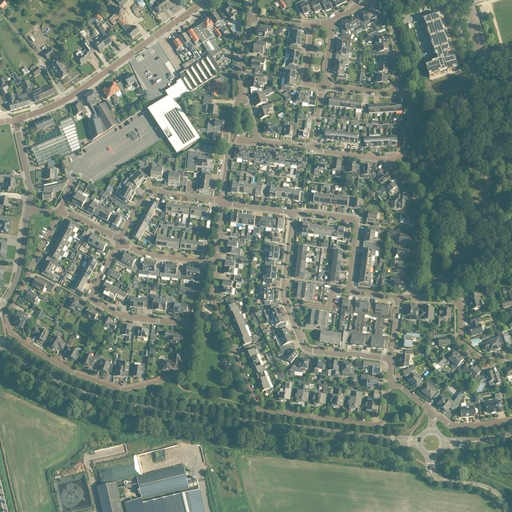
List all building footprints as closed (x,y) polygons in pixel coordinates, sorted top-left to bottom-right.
[(170,4),(167,1),(167,0),(161,0),(161,1),(154,5),(153,6),(156,9),(159,13),(163,10),(163,11),(164,11),(163,10),(165,9),(165,10),(169,7),(171,6),(170,4)] [(286,5),(282,0),(278,0),(279,0),(276,2),(277,2),(279,6),(283,10),(285,8),(287,7),(285,5),(286,5)] [(308,6),(306,0),(305,0),(301,0),(302,1),(303,5),(297,8),(299,10),(301,15),(304,13),(304,15),(311,12),(308,6)] [(308,6),(311,12),(312,13),(314,12),(315,13),(322,10),(319,5),(317,0),(314,0),(313,1),(314,4),(310,5),(307,0),(306,0),(308,6)] [(333,8),(331,4),(328,0),(324,0),(325,2),(319,5),(322,10),(323,12),(325,10),(326,12),(333,8)] [(122,9),(122,8),(121,8),(120,8),(118,8),(109,2),(106,6),(115,14),(109,20),(114,26),(118,22),(122,27),(132,39),(139,32),(134,26),(131,29),(128,25),(127,26),(121,19),(120,17),(121,17),(122,16),(123,15),(124,14),(124,13),(124,12),(124,11),(123,10),(123,9),(122,9)] [(143,9),(145,5),(143,2),(139,6),(140,7),(133,11),(135,14),(141,10),(143,9)] [(237,14),(237,13),(236,11),(231,3),(225,7),(226,8),(224,9),(226,12),(231,19),(232,21),(234,20),(235,19),(235,18),(233,16),(237,14)] [(377,21),(379,20),(381,22),(380,22),(383,28),(387,26),(383,19),(382,19),(379,11),(375,13),(373,9),(368,12),(372,21),(375,19),(377,21)] [(369,22),(372,21),(368,12),(362,14),(364,18),(360,20),(365,30),(369,28),(368,25),(369,25),(369,22)] [(215,13),(209,17),(212,21),(213,23),(216,26),(218,30),(220,29),(224,34),(228,31),(224,26),(226,24),(223,20),(221,21),(215,13)] [(230,20),(225,13),(222,16),(226,22),(227,24),(231,22),(230,20)] [(440,13),(423,19),(434,56),(424,59),(430,78),(435,77),(435,76),(441,74),(441,73),(440,73),(440,72),(443,71),(444,73),(444,71),(447,70),(448,71),(447,71),(447,72),(454,70),(453,69),(458,67),(455,56),(449,58),(447,53),(451,52),(448,44),(447,44),(446,39),(448,39),(448,40),(448,38),(447,39),(444,31),(442,27),(444,26),(444,27),(444,26),(443,26),(441,19),(440,19),(438,14),(440,14),(440,15),(440,13)] [(92,19),(92,20),(94,21),(98,26),(100,24),(103,26),(106,23),(102,20),(97,14),(94,17),(92,19)] [(355,32),(359,30),(362,28),(364,31),(365,30),(360,20),(357,22),(355,18),(350,20),(353,29),(355,32)] [(211,21),(210,22),(208,20),(206,21),(202,23),(203,24),(208,31),(211,29),(212,28),(213,29),(216,27),(216,26),(213,23),(212,23),(211,21)] [(351,40),(352,36),(350,30),(353,29),(350,20),(344,23),(346,27),(344,28),(344,27),(343,28),(341,38),(343,39),(351,40)] [(222,51),(220,49),(209,33),(203,24),(194,31),(202,44),(210,55),(211,55),(212,58),(222,51)] [(107,39),(110,37),(101,26),(98,28),(103,35),(98,38),(100,41),(105,47),(110,43),(107,39)] [(272,32),(272,27),(263,26),(262,29),(258,28),(258,29),(256,28),(256,32),(255,37),(258,38),(258,40),(265,41),(265,38),(265,34),(267,34),(267,32),(272,32)] [(222,36),(216,27),(213,29),(219,38),(222,36)] [(290,33),(290,34),(293,35),(293,39),(301,40),(302,38),(303,35),(302,35),(302,33),(299,33),(300,30),(300,29),(291,28),(290,33)] [(188,33),(187,33),(195,44),(198,42),(200,45),(202,44),(194,31),(193,30),(192,30),(191,30),(190,31),(190,32),(189,32),(189,33),(188,33)] [(84,39),(86,41),(89,45),(93,42),(89,36),(88,36),(87,34),(85,35),(83,37),(84,39)] [(190,42),(188,38),(185,34),(180,38),(183,42),(185,45),(190,42)] [(372,37),(370,38),(367,40),(368,42),(378,42),(379,45),(388,44),(387,39),(382,39),(382,34),(381,34),(379,35),(372,37)] [(94,45),(96,47),(99,51),(105,47),(100,41),(98,38),(95,39),(96,41),(93,43),(94,45)] [(323,43),(324,40),(318,38),(314,45),(320,48),(323,43)] [(188,54),(181,44),(178,39),(173,43),(177,50),(180,48),(185,56),(186,55),(188,54)] [(289,42),(288,48),(296,49),(297,49),(298,46),(300,46),(301,45),(302,45),(302,41),(301,41),(301,40),(293,39),(292,43),(289,42)] [(350,45),(351,40),(343,39),(343,43),(338,42),(338,48),(347,49),(347,46),(350,45)] [(89,45),(86,41),(81,44),(85,51),(82,53),(81,52),(80,52),(76,54),(76,55),(78,58),(77,59),(81,65),(88,60),(87,59),(89,58),(90,59),(91,58),(89,56),(94,53),(90,47),(89,45)] [(266,50),(267,43),(258,42),(258,45),(254,45),(253,53),(263,54),(264,50),(266,50)] [(369,56),(377,56),(385,55),(384,50),(388,50),(388,44),(379,45),(379,49),(377,50),(377,51),(369,52),(369,56)] [(47,59),(51,56),(56,53),(52,47),(47,51),(43,54),(47,59)] [(288,48),(287,54),(290,55),(290,58),(299,60),(299,59),(300,58),(300,56),(299,55),(300,53),(297,52),(297,49),(296,49),(288,48)] [(349,59),(349,58),(349,54),(346,52),(347,49),(338,48),(337,54),(341,54),(341,58),(349,59)] [(197,51),(193,54),(196,57),(196,59),(193,61),(195,65),(203,60),(197,51)] [(180,75),(183,80),(191,92),(213,78),(222,72),(218,67),(212,58),(211,55),(210,55),(206,58),(203,60),(195,65),(193,61),(192,60),(190,61),(187,63),(186,63),(183,66),(186,71),(181,74),(180,75)] [(384,60),(385,55),(377,56),(376,61),(379,62),(379,66),(388,66),(389,61),(384,60)] [(264,58),(259,57),(255,57),(254,61),(252,60),(251,68),(256,68),(256,71),(255,73),(262,74),(263,65),(265,65),(266,58),(264,58)] [(282,65),(282,67),(284,68),(286,68),(291,69),(295,69),(295,66),(298,66),(298,64),(299,63),(299,61),(299,60),(290,58),(287,58),(286,66),(284,66),(282,65)] [(348,65),(348,61),(349,59),(341,58),(340,63),(336,62),(335,68),(344,69),(344,66),(348,65)] [(65,70),(62,66),(57,59),(53,62),(49,64),(56,75),(58,74),(61,79),(67,75),(64,71),(65,70)] [(35,76),(37,75),(41,72),(35,65),(30,69),(35,76)] [(376,70),(375,75),(383,76),(383,72),(388,72),(388,66),(379,66),(379,69),(376,70)] [(284,68),(283,73),(286,73),(286,79),(295,80),(295,79),(297,79),(297,76),(296,76),(296,73),(294,72),(291,72),(291,69),(286,68),(284,68)] [(346,79),(347,74),(344,72),(344,69),(335,68),(334,73),(339,74),(338,78),(346,79)] [(131,85),(134,83),(137,88),(139,87),(132,74),(124,78),(127,84),(127,85),(126,85),(126,86),(126,87),(127,88),(128,88),(129,89),(130,88),(131,88),(131,87),(131,86),(131,85)] [(250,77),(250,81),(251,81),(250,88),(255,89),(259,89),(260,82),(261,82),(266,83),(267,76),(260,75),(259,79),(255,78),(250,77)] [(375,78),(377,79),(377,83),(386,84),(387,77),(383,76),(375,75),(375,78)] [(209,86),(208,90),(212,90),(211,96),(212,96),(217,97),(219,87),(222,87),(222,84),(221,83),(220,83),(220,79),(221,79),(221,78),(215,81),(214,82),(213,87),(209,86)] [(281,86),(281,90),(284,90),(288,91),(289,87),(291,87),(294,88),(294,85),(296,85),(296,82),(295,82),(295,80),(286,79),(285,86),(281,86)] [(152,108),(151,113),(153,116),(155,120),(166,136),(177,153),(200,138),(198,135),(193,128),(189,121),(176,102),(187,94),(191,92),(183,80),(178,84),(166,92),(169,97),(160,102),(152,108)] [(124,96),(126,95),(121,82),(117,84),(121,91),(122,92),(122,93),(123,94),(124,95),(124,96)] [(110,88),(117,100),(118,99),(116,94),(120,91),(118,88),(116,83),(111,86),(111,87),(110,88)] [(42,91),(45,98),(54,94),(51,86),(42,91)] [(45,98),(42,91),(41,91),(40,88),(37,89),(39,92),(32,95),(33,98),(35,102),(45,98)] [(115,101),(117,100),(110,88),(108,88),(103,91),(107,99),(112,96),(115,101)] [(268,90),(263,91),(259,93),(260,96),(255,97),(256,101),(254,102),(256,106),(261,105),(267,102),(265,97),(270,95),(268,90)] [(99,98),(97,95),(94,91),(89,94),(97,108),(98,113),(99,115),(100,119),(104,134),(113,128),(118,124),(116,121),(113,116),(111,112),(106,103),(105,103),(100,106),(96,99),(99,98)] [(27,98),(27,95),(21,97),(22,100),(15,102),(13,94),(6,95),(8,104),(11,111),(30,105),(27,98)] [(96,114),(98,113),(97,108),(89,94),(83,98),(86,102),(87,105),(90,103),(96,114)] [(293,103),(297,104),(297,102),(302,103),(304,94),(298,94),(297,96),(294,96),(293,101),(293,103)] [(304,94),(302,103),(308,104),(308,105),(315,106),(316,98),(312,97),(312,98),(309,98),(309,95),(304,94)] [(109,101),(106,103),(111,112),(113,110),(114,109),(109,101)] [(211,106),(212,102),(204,101),(203,105),(206,105),(205,113),(206,114),(210,114),(210,115),(211,115),(216,115),(217,110),(217,109),(217,107),(211,106)] [(261,119),(265,118),(270,116),(268,113),(270,112),(270,111),(269,109),(272,108),(271,104),(268,105),(264,107),(265,110),(258,113),(259,116),(260,116),(261,119)] [(88,114),(86,111),(84,106),(81,108),(79,105),(73,108),(75,112),(74,112),(76,116),(82,113),(84,116),(88,114)] [(62,136),(32,148),(39,166),(80,149),(74,123),(72,117),(60,123),(61,125),(58,127),(62,136)] [(54,125),(53,122),(51,117),(35,124),(38,132),(54,125)] [(312,119),(306,118),(306,121),(304,131),(299,130),(299,134),(298,139),(302,140),(302,138),(305,139),(305,138),(308,138),(309,130),(311,130),(312,119)] [(104,134),(100,119),(88,122),(90,130),(93,141),(104,134)] [(207,129),(215,130),(215,127),(224,128),(224,122),(216,121),(216,119),(210,119),(209,123),(208,123),(207,129)] [(296,131),(297,126),(297,124),(290,123),(290,127),(285,127),(284,136),(292,137),(293,130),(296,130),(296,131)] [(275,125),(270,125),(265,124),(264,132),(264,133),(266,134),(273,135),(274,133),(280,134),(281,129),(281,128),(275,128),(275,125)] [(194,128),(193,128),(198,135),(202,132),(207,133),(207,136),(213,137),(213,140),(213,141),(218,142),(218,141),(222,141),(223,135),(220,135),(214,134),(215,130),(207,129),(197,128),(194,128)] [(120,140),(85,160),(91,169),(124,150),(121,144),(122,143),(120,140)] [(243,159),(244,150),(241,150),(242,149),(238,148),(238,150),(234,149),(233,159),(237,159),(243,159)] [(189,152),(187,168),(196,170),(196,167),(202,168),(201,172),(202,172),(210,173),(211,173),(211,169),(213,170),(213,165),(212,165),(212,162),(213,158),(208,157),(200,156),(200,154),(189,152)] [(267,154),(268,152),(264,152),(264,153),(261,153),(260,162),(265,162),(266,162),(266,163),(266,165),(269,166),(270,164),(271,154),(267,154)] [(278,155),(278,154),(274,153),(274,154),(271,154),(270,164),(269,166),(273,166),(273,164),(274,163),(279,164),(280,155),(278,155)] [(298,157),(297,166),(303,167),(302,168),(306,168),(308,159),(304,158),(304,157),(300,156),(300,158),(298,157)] [(327,165),(327,160),(321,159),(320,163),(318,163),(318,162),(318,165),(315,165),(314,175),(319,175),(319,173),(323,170),(325,171),(326,164),(327,165)] [(343,177),(343,173),(344,168),(341,168),(341,162),(333,161),(332,170),(335,170),(335,176),(343,177)] [(359,178),(359,175),(360,170),(357,170),(357,166),(355,165),(355,164),(348,163),(348,168),(347,172),(352,173),(351,177),(359,178)] [(57,170),(54,169),(54,165),(49,167),(49,170),(48,170),(47,176),(46,179),(51,180),(54,180),(54,176),(57,176),(57,170)] [(144,167),(147,175),(151,174),(151,179),(156,179),(158,167),(152,166),(152,167),(149,166),(148,165),(144,167)] [(372,166),(368,166),(363,165),(363,170),(364,170),(363,175),(368,176),(368,178),(371,178),(373,180),(377,174),(380,170),(377,168),(372,167),(372,166)] [(133,175),(142,184),(146,180),(143,177),(147,175),(144,167),(140,168),(140,169),(138,171),(133,175)] [(167,170),(167,167),(163,167),(163,168),(158,167),(156,179),(156,181),(162,181),(162,180),(162,175),(166,176),(167,170)] [(166,176),(165,179),(166,179),(169,179),(169,181),(168,185),(174,186),(175,173),(170,172),(170,171),(167,170),(166,176)] [(381,185),(386,181),(390,178),(385,172),(384,173),(382,171),(381,170),(377,176),(378,177),(377,179),(381,185)] [(175,173),(174,186),(179,187),(179,186),(180,183),(183,183),(184,178),(184,176),(184,173),(181,172),(180,173),(175,173)] [(196,181),(196,183),(211,185),(211,180),(210,180),(210,179),(209,179),(210,177),(209,177),(210,173),(202,172),(201,179),(198,179),(198,181),(196,181)] [(14,183),(14,180),(7,179),(7,180),(6,180),(5,175),(0,175),(0,183),(6,183),(5,191),(10,192),(11,188),(15,189),(15,183),(14,183)] [(138,188),(142,184),(133,175),(130,178),(129,178),(126,182),(132,187),(134,184),(138,188)] [(132,187),(126,182),(123,179),(120,185),(123,186),(121,191),(132,197),(133,197),(135,192),(134,192),(130,190),(132,187)] [(65,187),(68,180),(58,182),(58,184),(59,188),(65,187)] [(233,183),(234,181),(230,181),(228,193),(238,194),(238,193),(239,184),(233,183)] [(394,183),(392,184),(390,182),(386,185),(384,187),(380,190),(376,192),(378,195),(382,192),(383,194),(387,191),(388,192),(389,191),(392,195),(394,194),(395,195),(399,192),(398,190),(399,190),(394,183)] [(210,189),(211,185),(196,183),(196,185),(198,185),(197,186),(200,187),(199,190),(197,190),(197,192),(199,192),(203,192),(203,191),(208,192),(208,189),(209,190),(209,189),(210,189)] [(45,194),(43,194),(43,200),(49,200),(49,201),(52,200),(52,194),(54,194),(54,191),(53,189),(59,188),(58,184),(47,186),(43,187),(44,191),(45,191),(45,194)] [(265,198),(265,193),(266,185),(263,185),(262,187),(257,186),(255,195),(255,196),(265,198)] [(276,199),(276,198),(277,189),(271,188),(271,186),(268,186),(266,198),(276,199)] [(375,193),(369,186),(367,189),(372,195),(375,193)] [(293,201),(302,202),(304,190),(300,190),(300,192),(294,191),(293,200),(293,201)] [(78,194),(78,193),(75,191),(70,199),(71,200),(73,201),(72,204),(77,207),(82,196),(78,194)] [(133,197),(121,191),(118,196),(117,195),(116,198),(124,203),(126,200),(130,202),(133,197)] [(310,202),(319,204),(320,195),(311,194),(310,203),(310,204),(311,203),(310,203),(310,202)] [(395,197),(389,201),(394,208),(398,205),(400,207),(402,209),(404,206),(405,208),(409,205),(408,205),(409,204),(409,203),(404,197),(403,195),(402,196),(401,197),(399,194),(395,197)] [(343,195),(342,206),(351,208),(352,199),(352,196),(343,195)] [(82,196),(77,207),(81,209),(84,205),(87,207),(91,199),(88,198),(87,199),(82,196)] [(93,214),(99,204),(99,203),(98,205),(94,202),(96,198),(92,197),(91,199),(87,207),(90,209),(87,213),(93,216),(93,214)] [(352,199),(351,208),(360,209),(361,206),(363,206),(363,200),(352,199)] [(151,202),(149,207),(156,211),(158,205),(157,205),(153,203),(151,202)] [(98,217),(104,206),(99,204),(93,214),(98,217)] [(103,219),(108,209),(104,206),(98,217),(103,219)] [(149,207),(146,212),(153,216),(156,211),(149,207)] [(108,209),(103,219),(108,222),(110,218),(112,219),(115,214),(112,212),(113,211),(108,209)] [(207,218),(207,220),(210,220),(211,214),(208,214),(209,210),(203,209),(202,217),(207,218)] [(413,210),(414,210),(414,209),(401,212),(402,212),(401,219),(404,220),(404,224),(410,225),(413,226),(413,222),(413,220),(413,217),(412,217),(413,210)] [(366,222),(371,223),(379,224),(379,220),(377,220),(378,212),(372,211),(372,213),(369,213),(368,216),(367,215),(366,222)] [(146,212),(143,217),(150,221),(153,216),(146,212)] [(122,219),(119,218),(121,215),(116,213),(115,214),(112,219),(112,220),(114,221),(113,225),(117,227),(120,223),(121,223),(122,221),(121,220),(122,219)] [(0,217),(0,222),(1,223),(0,225),(0,233),(1,233),(2,234),(2,233),(8,234),(8,230),(9,227),(9,222),(8,222),(9,218),(0,217)] [(140,222),(147,226),(150,221),(143,217),(140,222)] [(67,222),(64,227),(73,232),(76,227),(78,228),(79,228),(81,226),(70,220),(69,223),(67,222)] [(138,227),(145,231),(147,226),(140,222),(138,227)] [(298,235),(302,235),(302,234),(308,234),(309,225),(310,224),(300,223),(298,235)] [(76,233),(73,232),(64,227),(63,230),(64,231),(63,233),(71,237),(73,238),(76,233)] [(138,227),(135,232),(142,236),(145,231),(138,227)] [(367,228),(366,236),(375,238),(375,232),(378,233),(379,229),(366,227),(366,228),(366,227),(367,228)] [(338,229),(337,238),(343,239),(343,241),(347,241),(348,229),(339,228),(338,229)] [(388,230),(387,235),(398,237),(399,239),(399,243),(410,245),(410,244),(411,244),(411,241),(410,241),(411,237),(406,236),(406,232),(388,230)] [(139,241),(142,236),(135,232),(132,237),(139,241)] [(68,242),(71,237),(63,233),(60,237),(68,241),(68,242)] [(88,243),(93,246),(97,239),(92,236),(90,239),(87,237),(83,245),(86,247),(88,243)] [(375,238),(366,236),(364,246),(376,247),(376,246),(377,246),(377,241),(374,241),(375,238)] [(60,237),(58,242),(65,246),(68,248),(71,243),(68,242),(68,241),(60,237)] [(93,246),(98,249),(102,242),(97,239),(93,246)] [(238,242),(232,242),(228,241),(227,248),(237,249),(240,249),(241,245),(237,245),(238,242)] [(58,242),(55,247),(63,251),(65,246),(58,242)] [(107,244),(102,242),(98,249),(103,251),(107,244)] [(198,243),(197,251),(203,252),(204,248),(207,248),(207,242),(204,242),(204,244),(198,243)] [(272,243),(270,243),(266,242),(265,249),(270,250),(269,253),(279,255),(280,249),(279,249),(279,248),(277,248),(277,244),(272,243)] [(364,246),(363,255),(372,256),(375,256),(376,251),(379,252),(379,248),(376,247),(364,246)] [(407,247),(402,247),(393,246),(393,250),(395,251),(395,250),(398,251),(397,254),(395,258),(399,259),(403,259),(408,260),(408,256),(410,257),(410,253),(409,253),(409,252),(408,251),(406,250),(407,247)] [(55,247),(52,252),(60,256),(63,257),(65,252),(63,251),(55,247)] [(454,253),(457,260),(465,257),(462,250),(454,253)] [(60,256),(52,252),(52,253),(51,253),(49,256),(55,259),(54,262),(57,264),(59,261),(58,260),(60,256)] [(279,260),(279,255),(269,253),(269,257),(266,257),(265,263),(275,264),(275,260),(277,260),(277,259),(279,260)] [(116,263),(125,268),(131,257),(126,254),(124,257),(121,255),(121,254),(116,263)] [(95,267),(98,262),(86,256),(85,258),(89,261),(88,263),(95,267)] [(136,260),(131,257),(125,268),(135,274),(137,269),(138,264),(135,263),(136,260)] [(46,261),(43,266),(52,270),(55,272),(58,267),(60,268),(61,266),(57,264),(54,262),(53,264),(48,262),(46,261)] [(401,262),(396,261),(391,261),(390,268),(398,269),(397,273),(401,273),(406,274),(407,266),(401,265),(401,262)] [(85,268),(92,272),(95,267),(88,263),(85,268)] [(139,274),(148,276),(150,263),(144,263),(144,266),(140,265),(137,274),(139,274)] [(156,264),(150,263),(148,276),(157,277),(159,277),(160,267),(159,268),(155,267),(156,264)] [(274,268),(275,264),(265,263),(264,269),(267,269),(267,273),(277,274),(277,269),(276,269),(276,268),(274,268)] [(162,277),(170,278),(172,266),(166,265),(165,268),(161,268),(161,267),(160,277),(162,277)] [(42,275),(43,275),(53,281),(55,278),(53,277),(53,276),(51,273),(52,270),(43,266),(41,271),(44,272),(42,275)] [(178,267),(172,266),(170,278),(180,280),(182,270),(181,270),(181,271),(177,270),(178,267)] [(89,277),(92,272),(85,268),(82,273),(89,277)] [(182,280),(192,281),(194,269),(188,268),(187,271),(183,271),(183,270),(182,280)] [(192,281),(202,283),(204,273),(203,273),(199,273),(199,270),(194,269),(192,281)] [(80,278),(87,282),(89,277),(82,273),(80,278)] [(276,279),(277,274),(267,273),(266,276),(263,277),(263,283),(272,284),(273,280),(275,280),(275,279),(276,279)] [(382,279),(382,280),(391,281),(390,283),(394,284),(394,288),(397,288),(401,289),(402,290),(403,289),(404,289),(404,288),(405,287),(405,285),(405,281),(403,281),(400,280),(401,277),(391,276),(382,275),(382,279)] [(369,279),(360,277),(359,286),(358,286),(359,286),(358,286),(358,287),(368,288),(370,288),(372,279),(369,279)] [(80,278),(77,283),(84,287),(87,282),(80,278)] [(52,292),(56,285),(44,279),(42,282),(36,279),(37,279),(36,279),(32,286),(43,292),(45,287),(48,289),(47,290),(52,292)] [(235,289),(236,283),(223,281),(222,287),(235,289)] [(446,289),(446,281),(433,281),(433,289),(446,289)] [(109,298),(115,287),(106,282),(101,291),(102,290),(105,292),(104,295),(109,298)] [(81,292),(84,287),(77,283),(74,289),(81,292)] [(259,292),(258,296),(259,296),(274,296),(274,290),(272,290),(270,290),(270,286),(265,286),(263,286),(260,286),(261,291),(259,292)] [(128,294),(115,287),(109,298),(114,301),(116,298),(123,302),(123,303),(128,294)] [(511,289),(511,290),(510,287),(505,289),(507,294),(508,293),(511,301),(502,304),(503,309),(511,305),(511,289)] [(29,301),(34,304),(38,296),(29,292),(25,299),(29,301)] [(470,300),(469,301),(470,304),(472,310),(479,308),(480,308),(480,307),(482,307),(478,293),(469,296),(470,300)] [(155,311),(159,311),(160,300),(156,300),(157,295),(151,294),(150,299),(150,304),(153,304),(152,310),(155,310),(155,311)] [(137,309),(138,299),(135,299),(135,297),(128,296),(127,305),(131,305),(130,307),(136,308),(135,309),(137,309)] [(160,300),(159,311),(162,311),(166,311),(166,305),(170,306),(170,310),(171,302),(172,297),(166,296),(165,299),(160,299),(160,300)] [(170,310),(174,311),(174,312),(173,313),(175,313),(178,315),(178,313),(181,314),(182,305),(178,304),(173,303),(175,297),(172,296),(172,297),(171,302),(170,310)] [(273,301),(274,301),(274,296),(259,296),(259,300),(261,300),(261,306),(270,306),(270,302),(273,302),(273,301)] [(142,300),(138,299),(137,309),(138,310),(138,308),(143,309),(144,307),(147,307),(148,298),(142,297),(142,300)] [(79,302),(72,299),(68,307),(74,311),(75,310),(81,313),(84,307),(80,305),(80,306),(78,305),(79,302)] [(350,300),(348,300),(343,299),(341,314),(340,322),(343,322),(344,322),(345,322),(346,320),(345,318),(345,313),(349,313),(349,314),(351,314),(353,302),(350,302),(350,300)] [(239,303),(237,304),(236,301),(235,301),(230,303),(231,306),(227,308),(228,309),(227,309),(229,313),(230,313),(240,309),(242,309),(239,303)] [(363,302),(358,301),(356,301),(356,303),(353,302),(351,314),(354,315),(354,314),(358,314),(357,320),(355,321),(355,323),(360,324),(363,302)] [(370,303),(368,302),(363,302),(360,324),(365,325),(365,322),(364,321),(365,315),(369,316),(369,317),(371,317),(373,305),(369,305),(370,303)] [(383,304),(378,304),(376,303),(376,306),(373,305),(371,317),(374,317),(373,318),(377,319),(377,322),(375,324),(375,326),(380,327),(383,304)] [(189,306),(182,305),(181,314),(187,315),(187,313),(192,313),(195,306),(189,304),(189,306)] [(390,305),(388,305),(383,304),(380,327),(385,327),(385,325),(384,323),(385,318),(389,318),(388,319),(391,320),(393,308),(392,308),(389,307),(390,305)] [(415,307),(413,307),(411,305),(409,307),(407,306),(407,309),(405,310),(407,312),(407,316),(411,316),(410,319),(418,320),(419,313),(419,309),(415,309),(415,307)] [(279,309),(277,310),(276,306),(273,307),(265,310),(267,315),(268,315),(271,314),(273,319),(282,316),(279,309)] [(434,308),(427,308),(423,307),(423,311),(421,311),(420,317),(423,317),(423,319),(428,320),(433,320),(433,313),(434,308)] [(95,311),(94,310),(89,308),(85,316),(94,321),(98,314),(95,312),(95,311)] [(230,313),(233,319),(242,315),(240,309),(230,313),(230,314),(230,313)] [(440,309),(440,314),(440,316),(443,317),(443,318),(451,318),(451,309),(443,309),(443,310),(440,309)] [(24,318),(26,314),(21,311),(19,315),(17,314),(15,319),(16,319),(16,320),(14,323),(17,324),(18,325),(17,326),(22,328),(27,319),(24,318)] [(233,319),(235,324),(242,321),(245,320),(242,315),(233,319)] [(478,322),(482,321),(480,315),(474,317),(469,319),(471,324),(472,324),(473,327),(470,328),(469,328),(470,330),(472,336),(476,334),(483,332),(482,331),(481,327),(480,325),(479,325),(478,322)] [(279,325),(284,322),(282,316),(273,319),(274,323),(274,324),(274,325),(276,330),(281,328),(279,325)] [(106,317),(104,322),(102,325),(108,328),(109,328),(114,331),(117,325),(112,322),(113,321),(106,317)] [(244,327),(247,325),(245,320),(242,321),(235,324),(237,330),(244,327)] [(357,346),(360,324),(355,323),(355,326),(356,327),(355,333),(351,332),(352,331),(349,331),(349,333),(347,343),(351,344),(350,345),(352,346),(357,346)] [(365,327),(365,325),(360,324),(357,346),(362,347),(364,347),(364,345),(367,346),(369,334),(366,333),(366,334),(363,334),(363,328),(365,327)] [(130,332),(131,326),(124,325),(123,331),(122,331),(122,335),(127,336),(126,342),(130,342),(131,333),(130,332)] [(377,349),(380,327),(375,326),(374,328),(376,330),(375,335),(371,335),(371,334),(369,334),(367,346),(371,346),(370,348),(372,348),(377,349)] [(35,327),(34,329),(32,333),(36,336),(36,335),(38,336),(37,338),(44,342),(49,333),(42,329),(41,330),(35,327)] [(143,329),(143,328),(139,327),(138,339),(142,339),(142,338),(148,339),(149,330),(143,329)] [(239,335),(247,332),(244,327),(237,330),(239,335)] [(287,329),(284,331),(282,327),(281,328),(276,330),(273,331),(275,336),(277,341),(281,340),(290,336),(287,329)] [(385,330),(385,327),(380,327),(377,349),(382,350),(384,350),(384,348),(387,348),(389,336),(386,336),(386,337),(382,336),(383,331),(385,330)] [(176,333),(176,332),(166,331),(165,337),(170,338),(171,338),(174,339),(173,343),(173,344),(182,345),(183,337),(181,336),(181,333),(176,333)] [(321,331),(320,342),(324,342),(324,341),(327,341),(328,332),(321,331)] [(241,341),(249,337),(247,332),(239,335),(242,340),(241,341)] [(328,332),(327,341),(326,343),(331,343),(331,342),(333,342),(335,333),(328,332)] [(347,343),(349,333),(342,332),(341,334),(340,343),(340,344),(341,342),(342,342),(347,343)] [(335,333),(333,342),(333,343),(338,344),(338,343),(340,343),(341,334),(335,333)] [(420,335),(412,334),(407,333),(406,336),(405,336),(404,344),(404,347),(408,348),(412,348),(412,343),(412,342),(412,337),(419,338),(420,335)] [(54,336),(53,338),(51,342),(52,343),(50,347),(56,350),(58,347),(63,350),(66,344),(61,341),(61,340),(58,338),(59,336),(59,335),(56,334),(55,334),(54,336)] [(439,346),(446,346),(451,346),(450,338),(443,338),(443,335),(448,335),(434,335),(434,336),(433,336),(433,339),(434,339),(434,340),(438,340),(439,346)] [(254,343),(256,342),(253,336),(249,337),(241,341),(243,346),(248,345),(249,348),(254,345),(254,343)] [(281,351),(289,348),(291,347),(289,344),(293,342),(290,336),(281,340),(282,344),(279,346),(281,351)] [(504,344),(502,339),(501,336),(490,339),(491,341),(487,343),(482,345),(483,347),(486,350),(489,349),(490,352),(501,348),(500,345),(504,344)] [(69,354),(68,355),(68,356),(69,357),(75,360),(80,352),(72,347),(72,349),(68,346),(65,352),(69,354)] [(246,353),(249,359),(257,356),(254,350),(256,349),(255,347),(249,349),(250,352),(246,353)] [(292,350),(290,351),(289,348),(281,351),(277,353),(278,356),(284,354),(286,359),(291,363),(296,357),(298,356),(297,355),(298,355),(297,354),(296,352),(295,353),(292,350)] [(460,355),(458,354),(455,351),(452,355),(448,359),(458,367),(459,366),(460,367),(463,363),(462,362),(464,360),(459,356),(460,355)] [(179,369),(181,353),(174,352),(173,362),(170,361),(164,361),(163,365),(163,370),(168,371),(169,370),(172,370),(172,368),(179,369)] [(84,357),(83,360),(84,361),(83,364),(88,366),(90,367),(90,365),(93,366),(94,363),(95,363),(96,358),(91,356),(87,355),(86,357),(84,357)] [(399,367),(404,368),(408,366),(410,356),(401,355),(401,359),(400,359),(400,362),(399,367)] [(252,364),(259,361),(257,356),(249,359),(252,364)] [(441,367),(440,367),(446,361),(442,357),(436,362),(433,365),(437,370),(441,367)] [(289,371),(291,372),(289,374),(292,376),(293,374),(295,372),(303,373),(303,372),(305,372),(306,369),(308,369),(309,360),(302,359),(301,363),(299,363),(299,366),(298,366),(295,364),(289,371)] [(103,361),(100,360),(97,367),(101,368),(100,370),(101,371),(107,373),(111,364),(111,361),(108,360),(107,362),(103,361)] [(323,364),(323,361),(316,360),(315,364),(312,364),(311,364),(310,374),(314,374),(317,375),(318,369),(322,370),(323,364)] [(254,370),(261,367),(259,361),(252,364),(254,370)] [(330,361),(328,370),(332,371),(332,377),(339,378),(340,367),(340,369),(336,368),(337,362),(330,361)] [(130,363),(126,362),(122,362),(121,367),(117,366),(116,376),(124,377),(125,373),(128,373),(130,363)] [(380,364),(364,362),(363,367),(369,368),(369,374),(372,374),(372,375),(376,376),(376,375),(380,375),(381,369),(378,369),(378,367),(379,367),(380,364)] [(352,364),(349,364),(343,363),(342,373),(343,373),(342,376),(346,377),(353,377),(354,375),(354,374),(354,372),(355,367),(351,366),(352,364)] [(138,367),(133,367),(133,372),(134,372),(133,377),(141,378),(142,373),(145,373),(146,365),(141,364),(141,367),(138,366),(138,367)] [(467,364),(464,368),(462,371),(474,380),(478,375),(480,374),(479,373),(480,372),(480,371),(477,369),(476,369),(477,368),(475,367),(474,367),(474,366),(472,368),(467,364)] [(264,366),(261,367),(254,370),(256,375),(264,372),(266,371),(264,366)] [(495,373),(494,373),(493,371),(492,372),(486,374),(486,376),(482,377),(481,382),(488,379),(488,383),(494,381),(495,385),(502,383),(500,377),(498,372),(495,373)] [(257,377),(256,377),(257,381),(258,381),(266,378),(264,372),(256,375),(256,376),(257,377)] [(410,375),(407,376),(409,381),(409,382),(411,383),(413,384),(412,385),(415,387),(415,386),(417,388),(418,386),(421,388),(422,386),(421,385),(423,383),(422,381),(420,379),(420,378),(421,377),(420,376),(419,375),(418,375),(417,375),(416,376),(414,374),(413,372),(410,374),(410,375)] [(378,378),(368,376),(362,376),(361,379),(368,380),(367,387),(371,388),(370,389),(374,390),(374,388),(378,389),(379,383),(376,382),(376,381),(378,381),(378,378)] [(260,386),(268,383),(266,378),(258,381),(261,386),(260,386)] [(290,400),(292,384),(293,380),(290,380),(289,383),(287,383),(286,389),(280,389),(280,392),(278,392),(278,396),(279,396),(279,400),(285,401),(285,398),(287,398),(286,399),(290,400)] [(434,387),(435,385),(429,380),(426,384),(427,385),(425,388),(422,392),(426,395),(426,397),(427,397),(428,397),(428,398),(429,397),(431,399),(432,397),(435,399),(438,395),(440,393),(438,392),(437,391),(436,392),(434,390),(434,387)] [(309,389),(310,383),(304,382),(304,385),(303,392),(298,391),(297,395),(296,395),(295,398),(297,398),(296,403),(302,403),(303,400),(304,400),(304,402),(307,402),(309,392),(309,389)] [(270,389),(268,383),(260,386),(263,392),(265,391),(267,392),(266,393),(269,395),(274,389),(272,388),(270,389)] [(345,389),(345,387),(340,387),(340,389),(339,389),(339,396),(333,395),(332,399),(331,399),(331,403),(332,403),(331,407),(337,408),(338,405),(339,405),(339,406),(343,407),(344,397),(345,389)] [(325,404),(326,395),(326,393),(327,389),(324,388),(323,394),(315,393),(315,397),(313,397),(313,400),(314,401),(314,405),(320,406),(320,402),(322,402),(321,404),(325,404)] [(360,409),(362,393),(363,389),(362,389),(359,389),(359,392),(357,392),(356,398),(350,398),(350,402),(349,401),(348,405),(350,405),(349,409),(355,410),(355,407),(357,407),(357,408),(360,409)] [(380,395),(377,395),(377,394),(378,394),(378,392),(375,391),(373,401),(368,400),(367,404),(366,404),(366,407),(367,407),(366,412),(372,412),(373,409),(374,409),(374,411),(378,411),(380,395)] [(440,400),(437,404),(446,411),(449,407),(455,412),(458,405),(463,395),(461,393),(455,400),(454,401),(452,404),(447,400),(443,397),(440,400)] [(484,413),(491,412),(492,413),(502,412),(501,401),(490,403),(490,404),(486,404),(487,409),(486,409),(485,409),(485,410),(484,410),(484,411),(484,412),(484,413)] [(473,407),(473,403),(466,404),(467,407),(461,408),(461,415),(461,416),(462,417),(465,417),(469,416),(474,416),(473,411),(473,407)] [(126,511),(206,511),(201,490),(200,490),(197,480),(193,481),(193,479),(187,481),(184,466),(137,477),(142,499),(125,503),(126,511)] [(102,511),(123,511),(116,482),(97,487),(102,511)]
